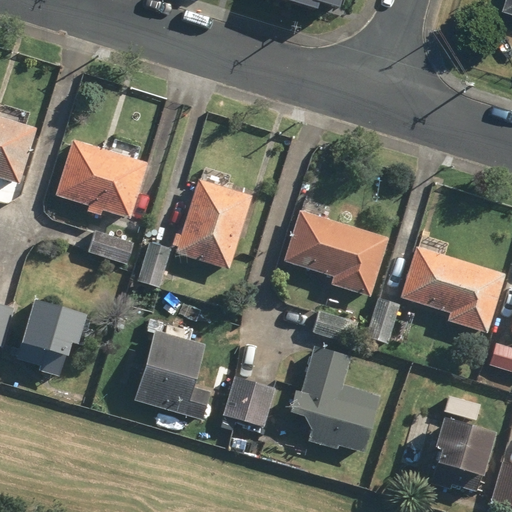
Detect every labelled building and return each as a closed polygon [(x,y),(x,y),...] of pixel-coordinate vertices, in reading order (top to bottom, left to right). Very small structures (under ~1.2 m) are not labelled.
[(288,0),(318,9),(321,2),(340,7),(342,0),(288,0)] [(40,130),(0,117),(0,180),(22,187),(40,130)] [(147,161),(70,139),(54,197),(130,218),(147,161)] [(252,197),(199,182),(178,253),(232,269),(252,197)] [(380,236),(299,211),(281,269),(362,294),(380,236)] [(132,242),(94,231),(87,255),(125,266),(132,242)] [(170,247),(147,240),(135,280),(159,287),(170,247)] [(502,277),(412,249),(395,305),(485,333),(502,277)] [(14,308),(0,304),(0,346),(2,347),(14,308)] [(59,372),(75,317),(31,304),(14,360),(59,372)] [(203,416),(221,353),(157,335),(139,397),(203,416)] [(511,348),(491,342),(484,363),(511,371),(511,348)] [(360,454),(383,373),(311,352),(287,433),(360,454)] [(263,429),(274,387),(255,382),(244,424),(263,429)] [(475,481),(489,435),(434,419),(421,466),(475,481)] [(511,500),(511,467),(502,464),(493,495),(511,500)]
